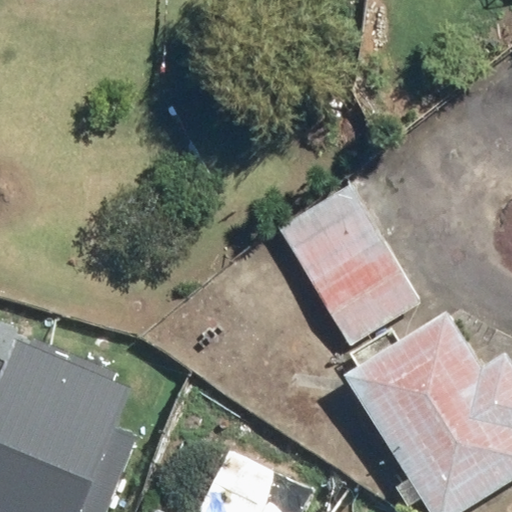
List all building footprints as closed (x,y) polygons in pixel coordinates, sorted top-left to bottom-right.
[(348,192),(287,226),(347,334),(408,300),(348,192)] [(511,440),(442,329),(358,381),(439,511),(466,511),(511,483),(511,440)] [(13,366),(0,398),(0,428),(121,479),(140,438),(97,420),(120,363),(40,330),(23,370),(13,366)] [(0,511),(107,511),(121,479),(0,428),(0,511)] [(232,459),(207,510),(210,511),(294,511),(303,494),(232,459)]
